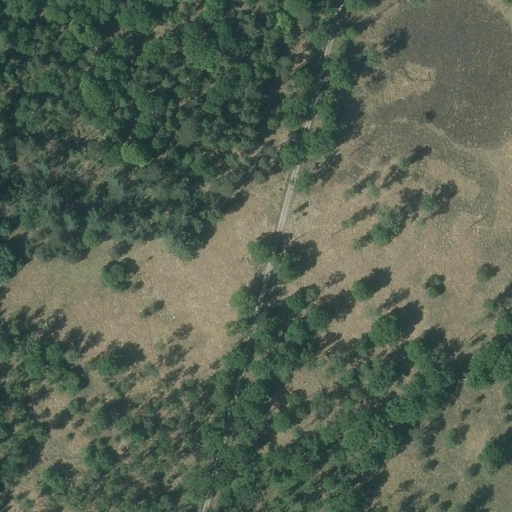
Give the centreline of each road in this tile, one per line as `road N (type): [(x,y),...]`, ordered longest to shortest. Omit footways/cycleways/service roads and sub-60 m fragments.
road 1 (track): [(207,511),(348,0)]
road 2 (track): [(0,150),(289,207)]
